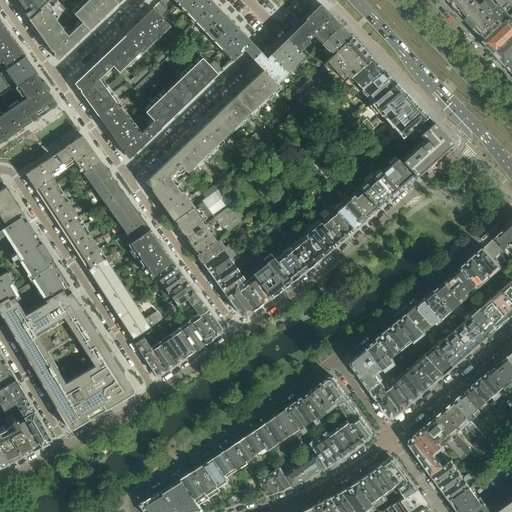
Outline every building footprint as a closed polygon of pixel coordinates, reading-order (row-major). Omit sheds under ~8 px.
[(46,3),(48,0),(14,0),(25,14),(29,19),(46,3)] [(103,16),(87,0),(84,0),(79,5),(97,23),(103,16)] [(118,2),(115,0),(87,0),(103,16),(118,3),(118,2)] [(200,0),(181,0),(178,4),(187,13),(200,0)] [(215,3),(211,0),(200,0),(187,13),(195,22),(215,3)] [(506,12),(511,6),(511,4),(507,0),(454,0),(454,1),(459,6),(469,16),(466,18),(467,19),(474,26),(474,27),(476,26),(482,33),(481,34),(485,39),(486,39),(507,19),(510,16),(506,12)] [(167,10),(159,2),(154,7),(162,15),(167,10)] [(70,33),(63,26),(64,25),(58,18),(64,13),(59,7),(53,12),(51,10),(52,9),(46,3),(29,19),(51,51),(70,33)] [(72,17),(60,3),(58,6),(59,7),(64,13),(70,19),(72,17)] [(223,12),(215,3),(195,22),(204,31),(223,12)] [(312,33),(331,14),(321,4),(286,37),(306,57),(306,56),(300,50),(310,41),(308,40),(313,35),(312,33)] [(60,58),(97,23),(79,5),(72,12),(80,20),(75,25),(77,26),(70,33),(51,51),(58,60),(60,58)] [(156,40),(170,26),(153,8),(139,21),(156,40)] [(232,22),(223,12),(204,31),(213,40),(232,22)] [(320,42),(339,24),(331,14),(312,33),(313,35),(320,42)] [(495,52),(511,36),(511,24),(507,19),(486,39),(485,40),(495,52)] [(141,53),(156,40),(139,21),(124,35),(141,53)] [(241,31),(232,22),(213,40),(221,49),(241,31)] [(3,23),(0,24),(0,37),(8,31),(3,23)] [(328,54),(349,34),(339,24),(320,42),(326,48),(324,50),(328,54)] [(8,31),(0,37),(0,48),(14,39),(8,31)] [(251,41),(241,31),(221,49),(231,60),(244,48),(251,56),(259,64),(266,57),(258,49),(251,41)] [(124,35),(104,54),(112,64),(118,70),(121,73),(141,53),(124,35)] [(346,80),(348,79),(372,59),(351,36),(327,59),(325,61),(325,63),(330,69),(333,70),(334,69),(344,80),(345,80),(346,80)] [(511,36),(495,52),(507,64),(511,59),(511,36)] [(286,37),(279,45),(298,64),(306,57),(286,37)] [(0,60),(19,47),(14,39),(0,48),(0,60)] [(279,45),(270,53),(289,73),(298,64),(279,45)] [(5,70),(25,55),(19,47),(0,60),(0,62),(2,65),(0,66),(3,71),(5,69),(5,70)] [(173,52),(185,64),(189,60),(178,48),(173,52)] [(259,64),(263,69),(278,84),(289,73),(270,53),(266,57),(259,64)] [(104,54),(76,81),(74,83),(79,89),(99,75),(102,73),(104,74),(106,72),(105,70),(111,65),(117,71),(118,70),(112,64),(104,54)] [(25,55),(5,70),(17,86),(18,86),(36,73),(37,72),(25,55)] [(217,73),(207,63),(200,55),(193,62),(210,80),(217,73)] [(181,68),(170,56),(166,59),(177,71),(181,68)] [(222,69),(212,59),(207,63),(217,73),(222,69)] [(358,92),(384,71),(373,59),(372,59),(348,79),(353,85),(347,92),(352,97),(358,92)] [(210,80),(193,62),(171,82),(188,101),(210,80)] [(146,66),(131,80),(135,84),(150,70),(146,66)] [(254,113),(280,87),(278,84),(263,69),(236,94),(254,113)] [(338,85),(328,75),(328,74),(324,77),(318,71),(292,96),(306,111),(338,85)] [(373,103),(396,83),(395,82),(395,83),(389,76),(384,71),(358,92),(364,100),(368,97),(373,103)] [(138,92),(155,76),(151,72),(134,89),(138,92)] [(54,99),(48,91),(49,90),(50,88),(45,81),(43,81),(42,82),(36,73),(18,86),(26,98),(36,111),(54,99)] [(11,89),(1,75),(0,75),(0,96),(0,97),(11,89)] [(110,90),(106,85),(99,75),(79,89),(97,114),(117,100),(111,92),(110,90)] [(120,76),(106,85),(110,90),(123,80),(120,76)] [(124,85),(130,92),(133,90),(130,87),(130,86),(127,82),(124,85)] [(167,121),(188,101),(171,82),(150,103),(167,121)] [(427,116),(417,106),(396,83),(373,103),(372,103),(392,126),(402,137),(406,133),(427,116)] [(236,94),(222,107),(240,126),(254,113),(236,94)] [(26,98),(0,115),(0,129),(6,138),(14,133),(15,134),(16,134),(24,129),(24,128),(23,126),(31,121),(29,116),(36,111),(26,98)] [(134,125),(125,112),(117,100),(97,114),(114,139),(134,125)] [(167,121),(150,103),(144,109),(151,116),(161,127),(167,121)] [(212,152),(240,126),(222,107),(194,134),(212,152)] [(286,128),(298,118),(295,113),(282,124),(286,128)] [(145,142),(161,127),(151,116),(145,121),(144,120),(140,123),(138,121),(134,125),(140,133),(138,135),(145,142)] [(427,116),(406,133),(412,140),(420,133),(419,133),(432,122),(427,116)] [(434,124),(432,122),(419,133),(420,133),(425,139),(402,160),(415,175),(416,174),(417,175),(453,142),(435,123),(434,124)] [(145,142),(138,135),(140,133),(134,125),(114,139),(127,156),(128,158),(130,156),(145,142)] [(268,143),(281,132),(277,128),(265,138),(268,143)] [(261,139),(255,132),(251,136),(256,142),(261,139)] [(212,152),(194,134),(173,154),(186,167),(191,173),(212,152)] [(82,135),(59,151),(56,154),(58,156),(56,158),(64,170),(75,162),(84,173),(101,161),(100,161),(101,161),(92,148),(89,145),(82,135)] [(252,155),(261,148),(265,145),(262,140),(249,151),(252,155)] [(172,175),(178,169),(181,172),(186,167),(173,154),(147,179),(145,181),(150,189),(172,174),(172,175)] [(105,258),(79,217),(53,177),(64,170),(56,158),(54,159),(52,156),(25,174),(72,245),(80,257),(88,269),(105,258)] [(382,171),(398,190),(413,177),(397,158),(382,171)] [(149,228),(101,161),(84,173),(83,174),(126,232),(114,240),(120,249),(149,228)] [(398,190),(382,171),(379,168),(373,174),(371,172),(363,179),(364,181),(358,187),(362,192),(362,193),(376,209),(398,190)] [(183,190),(180,185),(172,175),(172,174),(150,189),(162,205),(183,190)] [(185,237),(233,203),(219,182),(202,194),(206,198),(192,207),(173,221),(185,237)] [(0,230),(24,215),(23,214),(18,206),(6,186),(0,189),(0,230)] [(192,207),(189,203),(191,201),(183,190),(162,205),(173,221),(192,207)] [(376,209),(362,193),(356,197),(354,194),(349,199),(366,218),(376,209)] [(366,218),(349,199),(342,205),(359,224),(366,218)] [(220,235),(226,231),(244,218),(233,203),(185,237),(197,253),(218,238),(218,237),(220,235)] [(359,224),(342,205),(335,211),(336,211),(352,230),(359,224)] [(352,230),(336,211),(321,224),(337,243),(352,230)] [(24,215),(0,230),(0,240),(9,235),(19,251),(11,257),(13,260),(18,257),(20,261),(22,260),(46,296),(49,293),(51,296),(68,286),(55,267),(49,258),(50,258),(45,251),(47,250),(42,242),(41,242),(36,234),(24,215)] [(494,259),(505,249),(511,243),(511,242),(511,221),(496,237),(495,238),(484,247),(494,259)] [(337,243),(321,224),(306,237),(322,255),(337,243)] [(107,233),(102,226),(94,231),(99,238),(107,233)] [(129,252),(131,255),(156,238),(150,229),(129,244),(133,249),(129,252)] [(112,240),(108,233),(103,237),(107,243),(112,240)] [(322,255),(306,237),(304,234),(289,247),(291,249),(307,268),(322,255)] [(203,262),(223,248),(227,245),(220,235),(218,237),(218,238),(197,253),(203,262)] [(140,260),(161,245),(156,238),(131,255),(133,258),(137,256),(140,260)] [(234,262),(242,257),(231,242),(227,245),(223,248),(203,262),(213,277),(234,262)] [(161,245),(140,260),(144,265),(140,268),(142,271),(167,253),(161,245)] [(291,249),(289,247),(274,259),(291,280),(307,268),(291,249)] [(500,265),(494,259),(484,247),(475,256),(492,276),(497,271),(495,269),(500,265)] [(167,253),(142,271),(144,274),(148,271),(152,277),(155,274),(173,262),(167,253)] [(291,280),(274,259),(270,253),(264,258),(267,262),(280,280),(284,286),(291,280)] [(135,263),(130,256),(125,260),(130,266),(135,263)] [(475,256),(464,265),(479,283),(486,277),(488,279),(492,276),(475,256)] [(145,318),(105,258),(88,269),(133,339),(162,319),(156,311),(145,318)] [(173,262),(155,274),(161,282),(179,270),(173,262)] [(234,262),(213,277),(219,284),(239,270),(234,262)] [(280,280),(267,262),(253,272),(259,280),(270,296),(284,286),(280,280)] [(464,265),(455,273),(470,291),(475,286),(477,289),(481,285),(479,283),(464,265)] [(163,294),(185,279),(179,270),(161,282),(162,283),(157,286),(163,294)] [(239,270),(219,284),(224,292),(235,284),(240,281),(245,277),(239,270)] [(0,275),(0,301),(8,296),(9,299),(14,296),(15,295),(9,284),(13,282),(12,282),(11,279),(8,273),(7,272),(0,275)] [(253,272),(248,275),(250,278),(246,281),(261,303),(270,296),(259,280),(253,272)] [(455,273),(447,280),(464,300),(467,297),(465,295),(470,291),(455,273)] [(176,298),(192,287),(185,279),(163,294),(165,298),(170,295),(174,300),(176,298)] [(447,280),(437,289),(453,307),(454,309),(464,300),(447,280)] [(511,280),(503,288),(511,298),(511,280)] [(246,281),(242,283),(240,281),(235,284),(253,309),(261,303),(246,281)] [(30,283),(19,289),(21,293),(32,287),(30,283)] [(253,309),(235,284),(224,292),(241,315),(245,315),(253,309)] [(82,309),(84,308),(81,304),(80,305),(71,292),(68,286),(51,296),(49,293),(46,296),(47,298),(23,312),(17,300),(14,296),(9,299),(8,296),(0,301),(0,315),(1,317),(2,316),(14,336),(12,337),(15,341),(16,340),(28,360),(26,360),(29,365),(30,364),(42,383),(40,384),(43,388),(44,388),(56,407),(54,408),(57,412),(58,411),(68,428),(72,429),(133,393),(134,389),(112,355),(113,355),(111,350),(110,351),(97,332),(98,331),(96,327),(95,328),(82,309)] [(192,287),(176,298),(179,302),(176,304),(180,310),(182,309),(191,303),(199,297),(192,287)] [(511,315),(511,298),(503,288),(492,297),(510,317),(511,315)] [(453,307),(437,289),(428,297),(444,315),(445,317),(449,313),(448,312),(453,307)] [(199,297),(191,303),(199,314),(200,313),(207,308),(199,297)] [(444,315),(428,297),(420,304),(436,323),(444,315)] [(510,317),(492,297),(483,305),(500,326),(510,317)] [(215,336),(200,313),(199,314),(191,303),(182,309),(185,313),(192,322),(206,343),(215,336)] [(412,308),(412,310),(411,311),(426,330),(436,323),(420,304),(417,306),(415,306),(412,308)] [(500,326),(483,305),(474,312),(491,333),(500,326)] [(221,328),(207,308),(200,313),(215,336),(221,332),(221,328)] [(411,311),(401,319),(416,338),(426,330),(411,311)] [(192,322),(185,313),(179,318),(184,324),(179,327),(181,329),(195,350),(206,343),(192,322)] [(473,315),(464,323),(481,342),(490,334),(473,315)] [(401,319),(391,328),(405,347),(416,338),(401,319)] [(481,342),(464,323),(455,330),(472,350),(481,342)] [(405,347),(391,328),(380,337),(394,356),(405,347)] [(195,350),(181,329),(171,335),(185,357),(195,350)] [(472,350),(455,330),(447,338),(464,357),(472,350)] [(185,357),(171,335),(162,342),(176,363),(185,357)] [(135,342),(143,354),(151,349),(143,336),(135,342)] [(394,356),(380,337),(368,347),(385,369),(387,372),(397,364),(392,358),(394,356)] [(464,357),(447,338),(438,345),(437,346),(454,365),(464,357)] [(176,363),(162,342),(151,349),(166,370),(176,363)] [(438,345),(437,344),(435,346),(436,348),(429,354),(446,373),(454,365),(437,346),(438,345)] [(385,369),(368,347),(353,359),(352,363),(371,389),(382,381),(384,379),(379,373),(385,369)] [(166,370),(151,349),(143,354),(155,374),(160,374),(166,370)] [(0,387),(15,379),(0,352),(0,387)] [(446,373),(429,354),(428,353),(420,360),(437,380),(446,373)] [(511,358),(509,355),(500,362),(511,376),(511,358)] [(437,380),(420,360),(411,368),(428,388),(437,380)] [(511,376),(500,362),(491,370),(504,386),(505,386),(506,388),(511,382),(511,376)] [(428,388),(411,368),(402,375),(419,396),(428,388)] [(491,370),(483,377),(499,397),(502,394),(499,391),(505,386),(504,386),(491,370)] [(410,404),(396,384),(395,382),(394,382),(389,375),(384,379),(382,381),(386,385),(391,393),(403,410),(410,404)] [(419,396),(402,375),(395,382),(396,384),(410,404),(419,396)] [(330,377),(322,383),(336,402),(346,395),(334,377),(330,377)] [(483,377),(473,385),(487,401),(493,396),(496,400),(499,397),(483,377)] [(26,396),(15,379),(0,387),(0,410),(3,410),(9,406),(26,396)] [(391,393),(386,385),(382,381),(371,389),(380,401),(391,393)] [(322,383),(313,390),(328,410),(337,403),(336,402),(322,383)] [(473,385),(464,393),(478,409),(487,401),(473,385)] [(313,390),(303,397),(318,417),(328,410),(313,390)] [(391,393),(380,401),(391,416),(395,417),(403,410),(391,393)] [(464,393),(455,401),(471,421),(481,412),(478,409),(464,393)] [(354,406),(346,395),(336,402),(337,403),(344,413),(354,406)] [(26,396),(9,406),(11,409),(17,405),(23,416),(34,410),(26,396)] [(303,397),(295,403),(310,423),(315,420),(318,425),(322,423),(318,417),(303,397)] [(455,401),(446,409),(460,425),(464,421),(466,424),(479,439),(484,435),(471,421),(455,401)] [(295,403),(287,408),(305,434),(308,432),(305,427),(310,423),(295,403)] [(362,417),(354,406),(344,413),(351,422),(352,424),(362,417)] [(275,416),(290,437),(292,440),(296,437),(298,440),(305,434),(287,408),(275,416)] [(446,409),(436,417),(452,436),(468,454),(473,449),(458,431),(455,428),(460,425),(446,409)] [(50,438),(34,410),(23,416),(26,422),(40,446),(48,442),(50,438)] [(275,416),(266,423),(280,443),(282,446),(287,443),(285,440),(290,437),(275,416)] [(373,432),(362,417),(352,424),(365,442),(373,436),(373,432)] [(468,454),(452,436),(436,417),(427,425),(441,441),(445,438),(447,440),(463,458),(468,454)] [(32,450),(17,421),(16,418),(12,420),(14,425),(6,429),(21,456),(32,450)] [(40,446),(26,422),(22,424),(19,420),(17,421),(32,450),(40,446)] [(365,442),(352,424),(351,422),(341,429),(355,449),(365,442)] [(256,430),(270,451),(272,453),(276,451),(274,447),(280,443),(266,423),(256,430)] [(427,425),(418,433),(434,452),(443,444),(441,441),(427,425)] [(21,456),(6,429),(0,431),(0,444),(9,462),(21,456)] [(355,449),(341,429),(331,436),(345,456),(355,449)] [(256,430),(246,437),(259,457),(270,451),(256,430)] [(345,456),(331,436),(328,431),(324,434),(326,436),(321,440),(337,461),(345,456)] [(418,433),(411,439),(410,443),(432,473),(449,461),(439,450),(436,454),(434,452),(418,433)] [(246,437),(236,443),(250,463),(259,457),(246,437)] [(337,461),(321,440),(316,443),(315,441),(312,443),(318,453),(328,467),(337,461)] [(236,443),(225,450),(238,471),(250,463),(236,443)] [(0,466),(9,462),(0,444),(0,466)] [(225,450),(214,457),(228,478),(238,471),(225,450)] [(328,467),(318,453),(301,464),(310,476),(320,471),(328,467)] [(214,457),(203,464),(219,488),(223,485),(221,482),(228,478),(214,457)] [(388,458),(380,465),(397,489),(403,497),(414,489),(393,459),(388,458)] [(438,482),(458,467),(452,459),(449,461),(432,473),(438,482)] [(293,463),(282,470),(284,473),(295,466),(293,463)] [(203,464),(193,470),(208,494),(214,490),(216,494),(221,491),(219,488),(203,464)] [(301,464),(285,474),(292,485),(300,482),(305,479),(310,476),(301,464)] [(380,465),(372,471),(385,490),(389,487),(391,490),(393,492),(397,489),(380,465)] [(445,492),(465,477),(463,475),(458,467),(438,482),(445,492)] [(281,468),(270,475),(281,490),(286,488),(292,485),(285,474),(284,473),(282,470),(281,468)] [(193,470),(182,478),(197,501),(203,497),(206,501),(210,498),(208,494),(193,470)] [(372,471),(363,477),(381,501),(384,498),(381,493),(385,490),(372,471)] [(469,474),(465,477),(445,492),(451,500),(471,485),(468,480),(472,477),(469,474)] [(260,481),(269,495),(277,492),(281,490),(270,475),(260,481)] [(363,477),(355,482),(369,501),(373,499),(375,502),(376,504),(381,501),(363,477)] [(182,478),(172,484),(191,511),(200,511),(204,511),(197,501),(182,478)] [(494,495),(481,478),(477,481),(489,498),(494,495)] [(351,485),(340,491),(354,511),(359,511),(367,506),(370,511),(374,508),(372,505),(369,501),(355,482),(351,485)] [(191,511),(172,484),(163,489),(177,511),(191,511)] [(480,497),(475,491),(477,490),(473,484),(471,485),(451,500),(460,511),(486,511),(487,511),(490,509),(484,501),(483,502),(480,497)] [(177,511),(163,489),(144,501),(143,505),(147,511),(177,511)] [(412,511),(425,503),(420,496),(414,489),(403,497),(399,500),(386,509),(387,511),(412,511)] [(336,493),(329,497),(339,511),(354,511),(340,491),(336,493)] [(339,511),(329,497),(311,507),(314,511),(339,511)] [(511,511),(511,501),(497,511),(487,511),(486,511),(511,511)] [(431,511),(425,503),(412,511),(431,511)]
